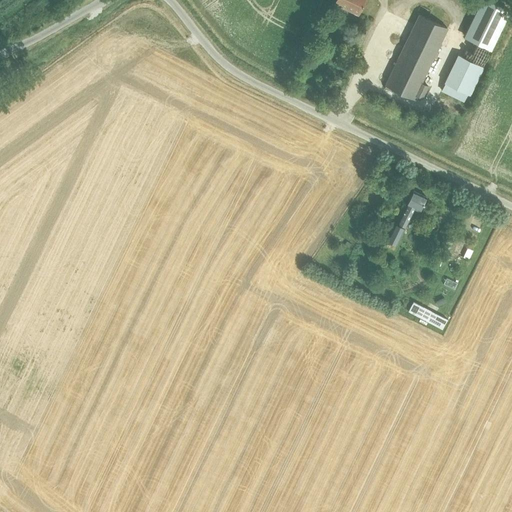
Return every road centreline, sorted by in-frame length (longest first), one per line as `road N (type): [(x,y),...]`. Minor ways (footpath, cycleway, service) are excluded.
road 1 (unclassified): [(511,206),(224,65),(169,0)]
road 2 (track): [(0,84),(110,0)]
